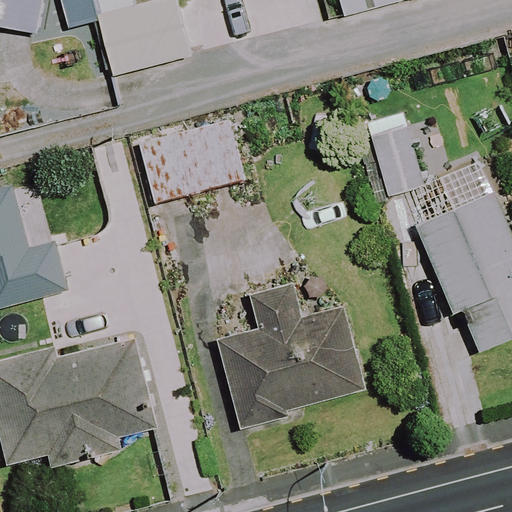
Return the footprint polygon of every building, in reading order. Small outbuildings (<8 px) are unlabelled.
[(0,0),(0,29),(34,36),(40,0),(0,0)] [(139,11),(136,0),(58,0),(66,31),(100,22),(114,78),(192,59),(177,1),(139,11)] [(408,2),(407,0),(338,0),(344,20),(408,2)] [(246,184),(232,124),(140,147),(155,206),(246,184)] [(425,192),(410,130),(374,139),(389,200),(425,192)] [(148,239),(127,168),(86,181),(108,251),(148,239)] [(33,240),(16,175),(0,179),(0,303),(72,285),(59,233),(33,240)] [(511,341),(511,231),(498,196),(419,227),(453,315),(464,310),(481,354),(511,341)] [(308,318),(300,286),(249,298),(257,331),(218,341),(241,432),(288,420),(286,413),(363,394),(342,309),(308,318)] [(153,432),(132,333),(0,361),(0,435),(7,467),(51,457),(54,469),(120,455),(117,439),(153,432)]
